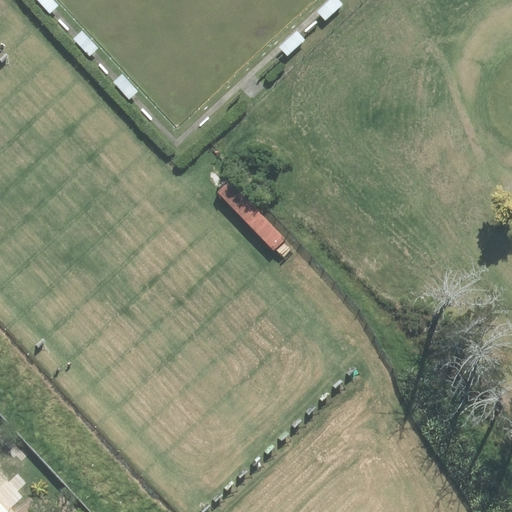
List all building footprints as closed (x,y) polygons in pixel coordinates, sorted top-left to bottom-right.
[(46,0),(31,0),(47,17),(55,10),(46,0)] [(333,0),(330,0),(314,16),(323,25),(341,8),(333,0)] [(78,35),(69,43),(87,62),(95,54),(78,35)] [(293,35),(276,52),(284,61),(302,44),(293,35)] [(253,73),(232,94),(248,110),(269,90),(253,73)] [(118,80),(110,87),(127,106),(135,99),(118,80)] [(281,243),(227,185),(215,196),(269,254),(281,243)]
